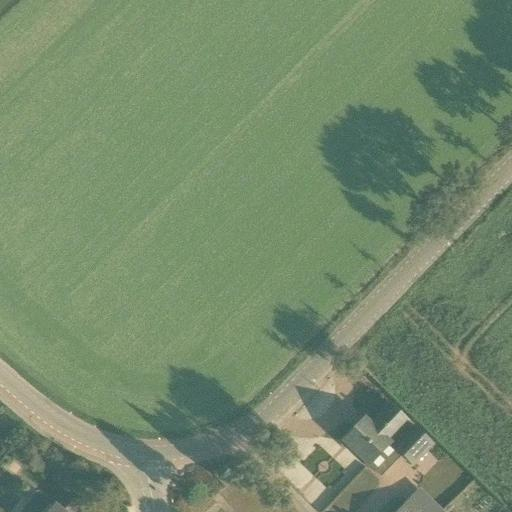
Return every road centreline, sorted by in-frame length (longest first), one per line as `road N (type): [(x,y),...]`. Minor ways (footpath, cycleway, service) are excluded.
road 1 (tertiary): [(158,456),(225,443),(261,425),(511,169)]
road 2 (tertiary): [(158,456),(78,436),(0,377)]
